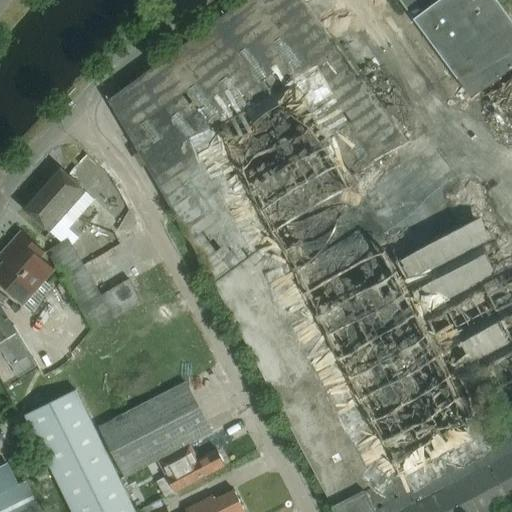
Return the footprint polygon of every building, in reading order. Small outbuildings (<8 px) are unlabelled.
[(511,18),(498,0),(400,0),(473,98),(425,133),(409,141),(305,0),(245,0),(110,100),(219,288),(335,507),(336,507),(338,511),(489,511),(511,500),(511,511),(511,413),(480,430),(469,405),(511,381),(511,18)] [(87,192),(62,169),(44,189),(77,219),(93,200),(86,193),(87,192)] [(77,219),(44,189),(26,210),(63,243),(69,239),(71,244),(80,235),(70,226),(77,219)] [(46,282),(56,270),(42,257),(46,252),(22,230),(0,254),(0,257),(5,262),(0,267),(0,283),(32,312),(53,289),(46,282)] [(69,239),(63,243),(50,250),(53,254),(49,257),(93,331),(143,302),(129,279),(102,295),(71,244),(69,239)] [(0,344),(18,333),(1,305),(0,304),(0,344)] [(0,346),(19,377),(38,366),(18,333),(0,344),(0,346)] [(150,367),(175,349),(167,337),(142,356),(150,367)] [(126,477),(212,433),(213,432),(187,382),(100,426),(126,477)] [(137,511),(77,389),(25,415),(73,511),(137,511)] [(160,463),(175,493),(227,465),(218,449),(199,459),(192,446),(160,463)] [(0,511),(41,511),(26,481),(19,484),(8,463),(0,467),(0,511)] [(215,495),(187,509),(188,511),(246,511),(235,490),(217,499),(215,495)]
